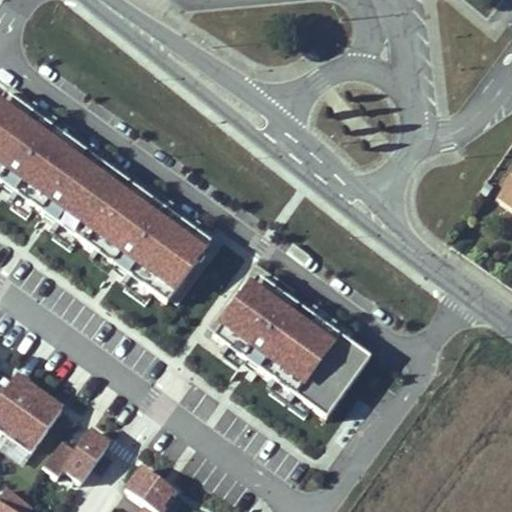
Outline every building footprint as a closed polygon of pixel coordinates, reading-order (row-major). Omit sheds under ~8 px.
[(199,248),(0,105),(0,172),(167,294),(199,248)] [(511,183),(501,199),(511,206),(511,183)] [(361,360),(244,282),(203,337),(321,417),(361,360)] [(61,414),(14,381),(0,401),(0,436),(30,458),(61,414)] [(107,449),(89,435),(77,452),(61,474),(80,487),(107,449)] [(61,474),(77,452),(62,442),(42,471),(56,481),(61,474)] [(165,511),(177,497),(142,471),(126,492),(145,505),(139,511),(165,511)] [(4,492),(0,498),(0,509),(4,511),(31,511),(32,511),(4,492)]
